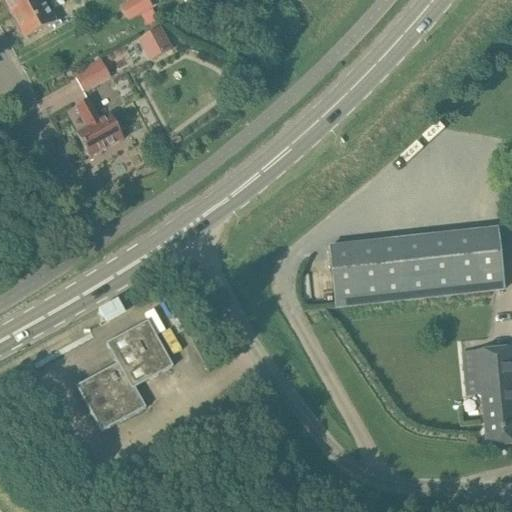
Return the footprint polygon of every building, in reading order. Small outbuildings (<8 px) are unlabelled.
[(3,0),(14,18),(43,2),(41,0),(3,0)] [(129,0),(120,5),(128,21),(152,7),(147,0),(129,0)] [(48,12),(43,2),(14,18),(26,40),(60,21),(53,9),(48,12)] [(142,39),(153,60),(170,51),(159,30),(142,39)] [(79,92),(110,81),(102,61),(72,72),(79,92)] [(100,122),(88,101),(76,107),(88,129),(76,135),(89,159),(123,140),(110,117),(100,122)] [(328,248),(335,313),(506,294),(498,229),(328,248)] [(102,434),(145,410),(134,390),(173,369),(148,323),(106,346),(117,366),(76,388),(102,434)] [(26,369),(67,350),(60,333),(18,353),(26,369)] [(511,445),(511,354),(511,349),(460,355),(465,397),(480,396),(486,448),(511,445)]
